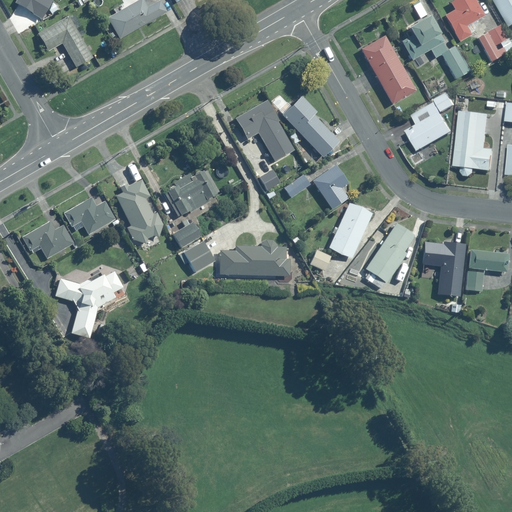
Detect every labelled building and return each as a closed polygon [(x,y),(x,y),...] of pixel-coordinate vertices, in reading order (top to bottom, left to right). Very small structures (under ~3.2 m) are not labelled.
[(16,0),(16,2),(42,18),(53,0),(16,0)] [(143,0),(140,0),(106,18),(110,25),(105,28),(112,41),(166,12),(160,1),(147,7),(143,0)] [(475,0),(454,0),(449,3),(452,11),(444,15),(456,41),(470,34),(466,25),(483,16),(475,0)] [(511,0),(495,0),(511,28),(511,0)] [(420,1),(411,5),(419,19),(428,14),(420,1)] [(39,33),(49,51),(63,43),(77,67),(93,57),(70,16),(39,33)] [(446,46),(428,16),(406,29),(409,36),(400,41),(411,60),(429,50),(434,59),(441,55),(455,79),(468,72),(453,46),(448,49),(446,46)] [(511,47),(511,44),(499,24),(477,38),(491,61),(511,47)] [(362,49),(393,104),(417,90),(386,36),(362,49)] [(433,100),(440,112),(452,105),(446,93),(433,100)] [(318,112),(302,96),(282,115),(324,157),(340,142),(314,115),(318,112)] [(294,151),(267,100),(234,118),(246,140),(258,133),(274,162),(294,151)] [(405,131),(416,150),(450,131),(434,102),(410,115),(416,124),(405,131)] [(459,112),(454,165),(461,165),(460,172),(463,176),(468,176),(472,172),(472,168),(488,170),(491,150),(482,149),(486,114),(459,112)] [(313,181),(332,210),(349,198),(342,187),(348,183),(337,165),(313,181)] [(189,173),(173,183),(175,186),(163,193),(178,218),(209,201),(207,198),(216,193),(203,170),(191,176),(189,173)] [(272,170),(258,177),(265,192),(279,186),(272,170)] [(310,184),(304,174),(285,188),(291,198),(310,184)] [(144,244),(146,239),(155,235),(160,237),(163,224),(156,212),(153,214),(147,204),(150,202),(148,199),(151,197),(141,179),(128,186),(126,184),(119,188),(122,193),(115,197),(130,225),(126,227),(133,240),(144,244)] [(82,227),(87,234),(115,218),(104,201),(96,206),(91,198),(63,214),(70,228),(73,226),(76,231),(82,227)] [(350,203),(329,247),(353,258),(373,213),(350,203)] [(22,237),(30,251),(39,246),(42,250),(47,258),(74,243),(63,224),(54,229),(49,221),(22,237)] [(190,222),(172,233),(181,248),(200,237),(190,222)] [(398,222),(367,269),(387,281),(417,235),(398,222)] [(202,241),(182,252),(193,273),(213,262),(202,241)] [(285,258),(285,247),(278,247),(274,241),(266,241),(261,245),(235,245),(235,251),(219,251),(219,275),(289,276),(290,258),(285,258)] [(441,266),(438,294),(461,297),(467,244),(445,242),(444,244),(426,242),(423,264),(441,266)] [(310,264),(325,271),(331,256),(317,250),(310,264)] [(472,250),(470,267),(508,272),(510,254),(472,250)] [(468,271),(466,289),(482,291),(484,273),(468,271)] [(74,318),(93,323),(97,309),(115,298),(112,294),(123,288),(114,272),(104,278),(102,274),(90,281),(88,278),(79,283),(60,278),(55,296),(78,302),(74,318)]
